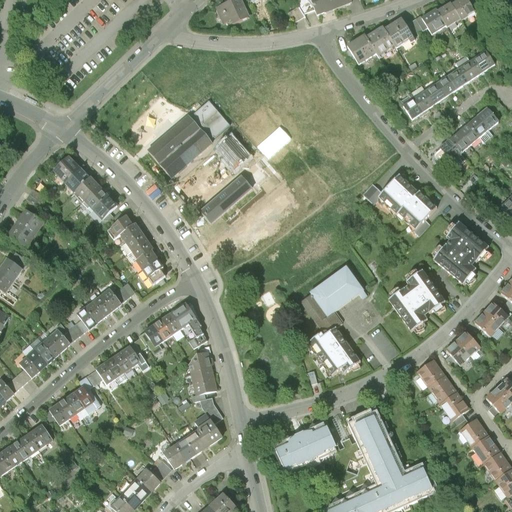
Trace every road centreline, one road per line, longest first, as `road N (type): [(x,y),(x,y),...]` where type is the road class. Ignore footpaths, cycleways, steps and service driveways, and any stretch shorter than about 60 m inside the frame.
road 1 (residential): [(511,264),(471,313),(400,368),(312,406),(243,421)]
road 2 (residential): [(511,248),(392,133),(321,33)]
road 3 (residential): [(195,280),(111,338),(0,434)]
road 4 (residential): [(63,129),(151,210),(195,280)]
road 5 (residential): [(165,30),(236,44),(321,33)]
road 6 (residential): [(195,280),(221,336),(243,421)]
road 7 (residential): [(165,30),(63,129)]
